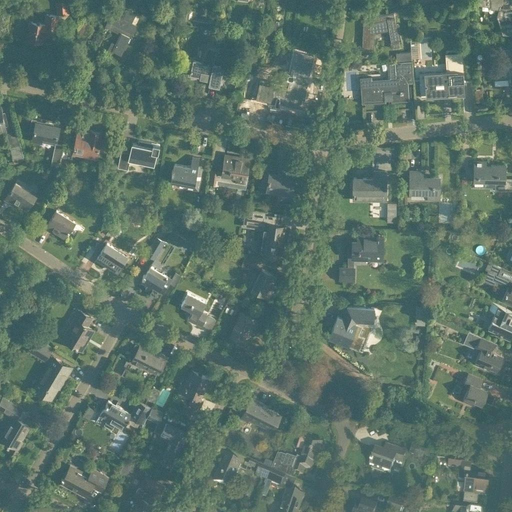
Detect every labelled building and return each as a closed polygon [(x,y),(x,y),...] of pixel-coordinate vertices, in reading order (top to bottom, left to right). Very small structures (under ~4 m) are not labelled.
[(58,13),(69,12),(68,0),(59,0),(57,0),(58,13)] [(511,0),(477,0),(478,4),(491,7),(491,9),(498,10),(497,16),(503,34),(511,34),(511,0)] [(111,13),(105,26),(121,34),(116,43),(114,42),(114,43),(111,41),(108,48),(113,50),(121,53),(123,48),(125,49),(129,40),(137,25),(131,22),(135,13),(126,9),(122,18),(111,13)] [(396,24),(394,12),(363,18),(362,52),(373,52),(374,33),(389,30),(392,47),(400,46),(399,40),(401,40),(398,24),(396,24)] [(26,32),(25,38),(28,38),(28,39),(42,42),(43,34),(54,35),(56,26),(57,15),(46,14),(44,23),(31,21),(31,22),(30,30),(29,32),(26,32)] [(83,34),(90,34),(89,17),(76,18),(77,34),(83,34)] [(276,29),(278,22),(270,20),(268,28),(276,29)] [(266,39),(268,28),(261,26),(259,38),(266,39)] [(470,39),(469,39),(470,49),(480,49),(480,48),(478,48),(476,47),(475,46),(474,45),(472,43),(472,42),(471,41),(470,39)] [(213,64),(216,50),(208,46),(202,62),(193,60),(190,75),(209,79),(208,85),(219,87),(222,73),(223,68),(223,67),(213,64)] [(511,48),(501,49),(502,63),(501,63),(493,64),(493,66),(493,71),(494,78),(507,77),(507,78),(509,78),(509,80),(510,84),(511,83),(511,48)] [(259,98),(275,102),(274,103),(274,104),(275,105),(276,105),(276,106),(277,105),(278,105),(278,104),(279,101),(285,102),(284,104),(285,105),(285,104),(300,107),(302,100),(304,100),(308,80),(308,79),(310,68),(311,68),(311,67),(313,55),(296,51),(292,66),(291,73),(290,73),(289,73),(289,74),(288,74),(287,75),(287,76),(287,77),(287,78),(287,79),(288,79),(288,80),(289,80),(287,88),(262,82),(261,89),(259,98)] [(396,62),(411,60),(411,57),(411,52),(396,53),(396,62)] [(462,73),(463,73),(462,52),(444,53),(445,69),(418,71),(419,80),(435,79),(435,73),(448,72),(448,61),(461,60),(462,73)] [(371,76),(370,76),(360,77),(362,103),(385,101),(385,93),(391,93),(391,101),(409,100),(408,82),(413,82),(412,60),(411,60),(396,62),(397,74),(390,74),(390,78),(371,80),(371,76)] [(435,79),(419,80),(420,97),(443,95),(444,95),(443,95),(443,93),(447,93),(452,93),(463,92),(462,85),(464,85),(463,73),(462,73),(461,60),(448,61),(448,72),(435,73),(435,79)] [(32,118),(30,130),(33,131),(31,141),(42,143),(42,142),(48,143),(49,138),(56,140),(57,137),(59,127),(44,124),(45,121),(32,118)] [(102,132),(78,127),(73,151),(97,156),(102,132)] [(9,131),(10,145),(18,144),(17,131),(9,131)] [(121,150),(118,167),(128,169),(128,168),(130,156),(132,156),(150,160),(154,161),(156,151),(158,152),(159,144),(138,139),(138,140),(138,143),(132,142),(130,152),(122,150),(121,150)] [(60,162),(63,144),(55,143),(52,160),(60,162)] [(20,145),(10,148),(13,159),(23,157),(20,145)] [(211,170),(209,182),(217,184),(218,180),(227,182),(245,185),(246,181),(245,180),(247,169),(248,159),(225,155),(224,165),(223,172),(220,171),(219,171),(211,170)] [(174,163),(171,180),(187,184),(186,188),(197,190),(202,166),(198,166),(200,157),(192,156),(190,166),(174,163)] [(474,170),(473,180),(485,180),(485,186),(494,187),(494,190),(511,190),(511,177),(505,177),(505,164),(486,163),(486,160),(474,160),(474,170)] [(296,166),(279,164),(278,173),(276,172),(273,169),(265,168),(263,181),(268,181),(267,189),(291,193),(294,177),(300,178),(302,165),(296,166)] [(386,200),(386,199),(386,171),(374,170),(374,177),(353,177),(353,200),(386,200)] [(439,198),(439,186),(439,176),(422,176),(422,171),(410,171),(410,192),(428,192),(428,198),(439,198)] [(27,209),(36,195),(15,182),(5,198),(11,202),(12,200),(27,209)] [(262,252),(280,257),(281,252),(283,253),(283,252),(282,252),(283,244),(284,244),(284,243),(282,243),(284,226),(272,225),(273,218),(265,216),(265,212),(267,212),(267,211),(245,208),(245,209),(248,209),(247,218),(248,218),(259,220),(259,223),(266,224),(266,228),(263,227),(263,228),(266,228),(264,239),(259,238),(257,249),(256,249),(255,250),(263,251),(262,251),(262,252)] [(65,237),(70,228),(75,221),(56,210),(46,225),(65,237)] [(108,234),(119,218),(114,215),(103,230),(108,234)] [(169,244),(156,236),(145,254),(154,259),(164,243),(168,245),(169,244)] [(347,246),(347,256),(354,256),(382,257),(382,247),(383,247),(383,240),(383,236),(373,236),(363,236),(362,240),(357,240),(353,240),(353,246),(347,246)] [(107,242),(102,249),(97,257),(117,271),(127,255),(107,242)] [(254,270),(259,259),(245,256),(241,264),(254,270)] [(511,271),(488,261),(485,268),(488,270),(484,280),(496,285),(498,281),(508,285),(501,299),(511,304),(511,271)] [(143,277),(142,280),(148,284),(145,288),(156,295),(158,291),(162,293),(169,282),(174,286),(181,275),(175,272),(171,278),(150,266),(144,276),(144,275),(143,277)] [(340,267),(340,279),(345,279),(352,280),(353,280),(354,268),(347,267),(340,267)] [(269,297),(272,289),(269,288),(276,275),(262,268),(252,289),(269,297)] [(187,319),(202,326),(207,314),(201,311),(206,301),(187,292),(181,304),(192,310),(187,319)] [(237,309),(241,301),(230,296),(226,304),(237,309)] [(491,319),(487,328),(502,334),(501,336),(510,339),(511,334),(511,310),(505,307),(498,304),(492,302),(489,310),(494,313),(491,319)] [(418,305),(417,319),(425,320),(426,306),(418,305)] [(343,318),(337,315),(329,335),(348,343),(347,345),(359,350),(364,337),(360,335),(364,326),(374,327),(375,308),(348,306),(343,318)] [(81,350),(94,329),(87,325),(92,317),(80,310),(63,339),(81,350)] [(259,319),(250,315),(241,311),(230,335),(246,342),(254,325),(256,325),(259,319)] [(217,318),(207,314),(202,326),(211,330),(217,318)] [(493,351),(497,343),(468,331),(463,342),(474,347),(475,343),(477,344),(475,348),(480,350),(475,361),(478,363),(478,364),(488,369),(489,367),(496,370),(497,368),(499,368),(501,363),(500,363),(503,355),(493,351)] [(45,361),(53,347),(35,337),(27,350),(45,361)] [(139,346),(136,344),(131,353),(135,355),(132,359),(159,373),(167,356),(160,353),(159,355),(139,345),(139,346)] [(59,387),(71,367),(53,356),(49,363),(50,363),(35,389),(51,398),(58,386),(59,387)] [(212,379),(191,370),(188,377),(189,378),(183,392),(192,396),(189,403),(199,408),(203,399),(200,398),(206,385),(208,386),(212,379)] [(482,405),(488,390),(479,386),(483,379),(468,372),(463,382),(469,385),(462,400),(472,404),(473,401),(482,405)] [(152,406),(160,389),(153,386),(145,403),(152,406)] [(13,459),(20,446),(19,445),(30,424),(23,420),(28,411),(2,396),(0,399),(0,409),(13,416),(0,438),(0,439),(18,449),(12,459),(13,459)] [(241,416),(241,417),(248,421),(250,416),(255,419),(254,421),(273,431),(281,415),(263,406),(264,404),(251,397),(245,410),(241,416)] [(152,406),(145,403),(138,400),(131,413),(117,405),(108,400),(105,404),(104,405),(105,405),(100,414),(107,418),(104,424),(112,429),(115,423),(123,428),(130,416),(143,424),(143,423),(146,417),(152,406)] [(164,411),(163,411),(152,406),(146,417),(160,423),(156,431),(170,437),(160,459),(172,465),(188,430),(166,420),(169,414),(164,411)] [(185,406),(182,413),(189,416),(192,409),(185,406)] [(273,466),(271,470),(285,476),(290,479),(292,472),(295,473),(302,475),(304,469),(312,471),(321,443),(307,438),(306,440),(302,452),(300,459),(296,458),(295,459),(286,456),(286,457),(277,454),(276,458),(273,465),(273,466)] [(401,465),(402,462),(405,453),(385,446),(383,453),(375,451),(369,467),(390,474),(394,462),(401,465)] [(408,454),(422,459),(425,451),(411,446),(408,454)] [(240,465),(234,462),(225,458),(220,470),(218,469),(213,482),(230,489),(240,465)] [(459,469),(460,462),(460,461),(449,459),(448,467),(459,469)] [(125,460),(119,473),(123,474),(127,472),(130,470),(142,475),(145,469),(125,460)] [(266,482),(271,470),(261,466),(250,461),(247,467),(257,472),(255,477),(266,482)] [(265,461),(263,467),(271,470),(273,466),(273,465),(265,461)] [(89,473),(71,464),(69,467),(61,482),(86,495),(91,486),(101,491),(109,476),(92,467),(89,473)] [(463,476),(466,476),(462,503),(477,505),(478,495),(486,496),(488,479),(469,476),(470,470),(464,469),(463,476)] [(266,482),(267,482),(272,484),(280,488),(285,476),(271,470),(266,482)] [(130,509),(128,511),(151,511),(157,500),(159,501),(165,486),(156,482),(152,480),(143,476),(139,485),(141,486),(140,488),(139,488),(138,489),(137,490),(136,491),(136,493),(135,495),(135,496),(138,497),(133,508),(133,510),(130,509)] [(297,511),(303,498),(286,492),(282,505),(283,505),(280,511),(297,511)] [(388,511),(400,511),(403,504),(389,499),(385,511),(388,511)] [(374,511),(376,507),(371,506),(362,503),(359,511),(355,509),(353,511),(374,511)]
